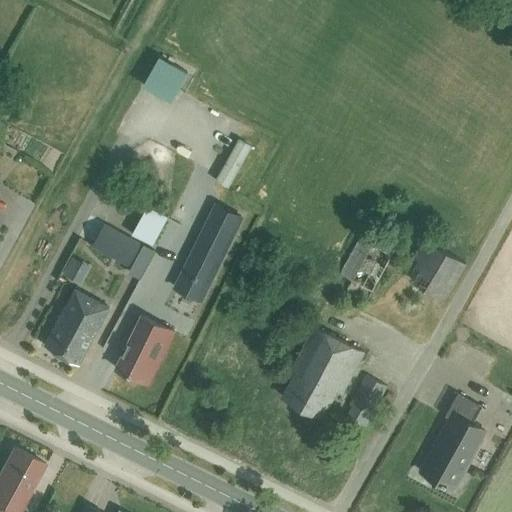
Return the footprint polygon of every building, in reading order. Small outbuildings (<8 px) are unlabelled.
[(164,51),(149,83),(182,97),(196,66),(164,51)] [(238,141),(215,182),(228,189),(252,148),(238,141)] [(235,196),(232,203),(256,213),(259,207),(235,196)] [(218,205),(185,271),(210,283),(242,217),(218,205)] [(149,206),(133,234),(154,246),(170,218),(149,206)] [(129,267),(141,244),(104,224),(92,246),(129,267)] [(373,291),(392,255),(397,246),(366,227),(359,237),(339,275),(351,281),(346,291),(366,302),(371,290),(373,291)] [(444,301),(466,264),(424,238),(402,276),(444,301)] [(79,364),(110,308),(75,289),(45,346),(79,364)] [(156,368),(165,351),(174,332),(143,316),(117,369),(141,381),(149,364),(156,368)] [(342,394),(365,352),(315,326),(293,368),(296,370),(282,396),(323,418),(337,391),(342,394)] [(366,427),(387,386),(366,375),(350,405),(352,406),(347,417),(366,427)] [(389,404),(394,395),(388,392),(383,401),(389,404)] [(455,490),(479,446),(487,432),(472,424),(482,406),(458,393),(445,416),(448,418),(420,470),(455,490)] [(0,511),(19,511),(46,463),(14,446),(0,471),(0,511)]
